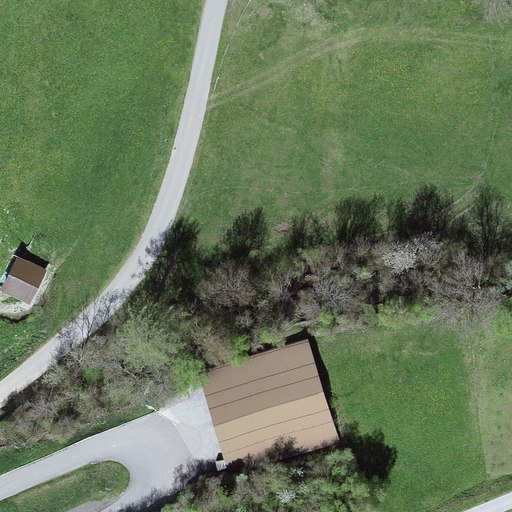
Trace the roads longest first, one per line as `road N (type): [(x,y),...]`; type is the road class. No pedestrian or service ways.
road 1 (residential): [(0,406),(66,354),(149,256),(177,190),(224,0)]
road 2 (unclassified): [(0,494),(60,464),(121,451),(152,471),(143,501),(121,511)]
